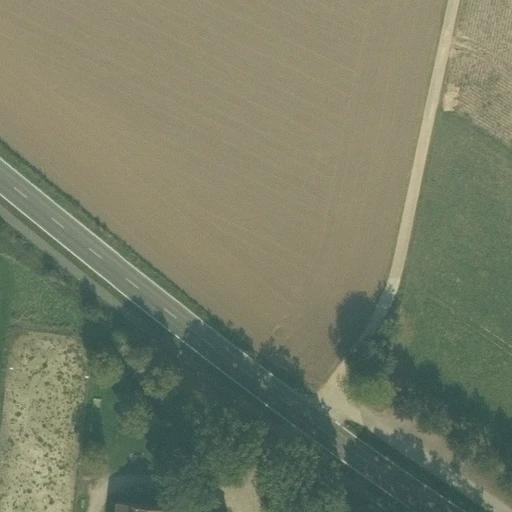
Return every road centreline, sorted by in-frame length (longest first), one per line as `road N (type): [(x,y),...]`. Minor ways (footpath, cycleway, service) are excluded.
road 1 (tertiary): [(441,511),(311,426),(0,174)]
road 2 (track): [(331,395),(391,291),(453,0)]
